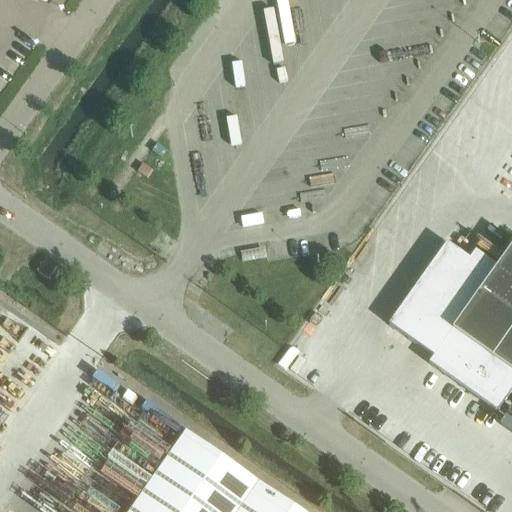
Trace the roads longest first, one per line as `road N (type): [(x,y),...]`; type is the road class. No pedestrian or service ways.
road 1 (unclassified): [(0,207),(431,511)]
road 2 (unclassified): [(0,142),(102,0)]
